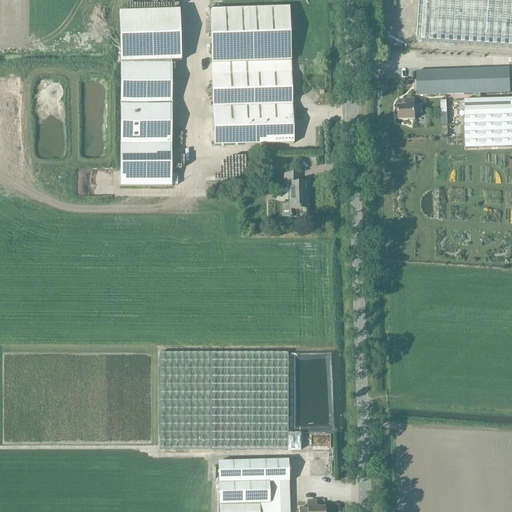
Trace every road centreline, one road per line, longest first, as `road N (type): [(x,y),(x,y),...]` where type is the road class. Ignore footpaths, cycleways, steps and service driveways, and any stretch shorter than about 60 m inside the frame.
road 1 (tertiary): [(368,511),(348,0)]
road 2 (track): [(511,433),(363,424)]
